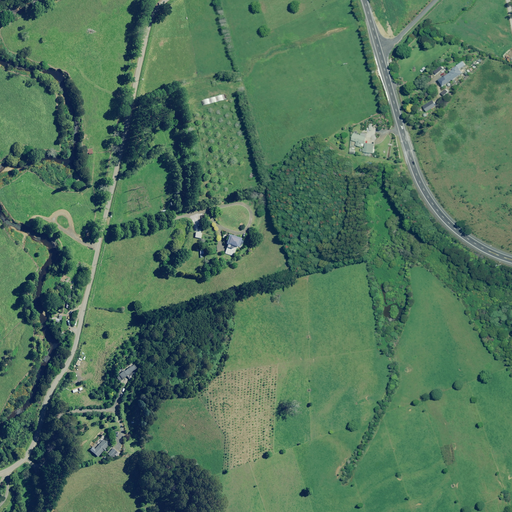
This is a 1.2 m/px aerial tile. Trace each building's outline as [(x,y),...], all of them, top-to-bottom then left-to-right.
[(465,66),(463,62),(457,66),(453,69),(453,70),(450,72),(451,73),(440,80),(444,86),(463,74),(460,69),(465,66)] [(354,134),(352,141),(357,142),(356,146),(362,147),(362,146),(364,147),(367,138),(365,137),(366,134),(363,133),(362,136),(357,135),(358,134),(354,133),(354,134)] [(374,144),(366,144),(365,149),(363,148),(362,152),(374,153),(374,144)] [(238,249),(240,244),(242,245),(244,241),(241,240),(241,239),(229,235),(226,244),(228,245),(227,247),(225,254),(229,255),(232,256),(234,256),(237,248),(238,249)] [(65,317),(63,326),(62,326),(61,329),(67,330),(69,330),(71,319),(65,317)] [(131,367),(130,367),(124,371),(119,375),(118,375),(119,376),(116,378),(120,382),(127,377),(130,381),(135,377),(135,376),(133,374),(138,369),(137,369),(138,369),(134,365),(131,367)] [(104,451),(104,452),(106,450),(105,449),(109,445),(108,444),(109,442),(106,440),(105,441),(103,440),(95,449),(93,447),(90,450),(98,457),(104,451)] [(114,448),(113,449),(108,455),(112,458),(115,455),(116,457),(119,454),(116,452),(117,451),(114,448)]
